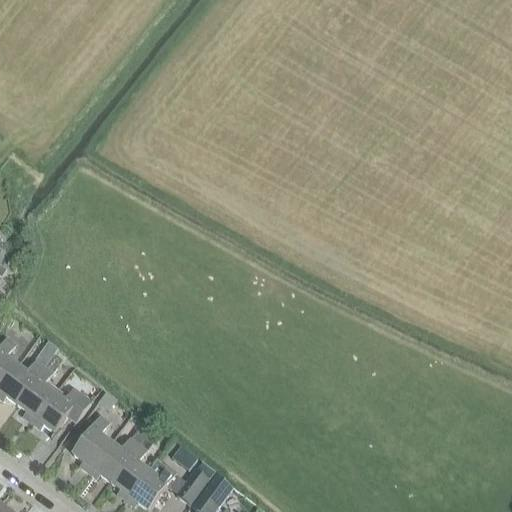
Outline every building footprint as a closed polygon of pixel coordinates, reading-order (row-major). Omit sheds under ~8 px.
[(14,349),(6,343),(0,351),(0,390),(17,369),(6,360),(14,349)] [(61,364),(53,358),(44,371),(16,408),(26,416),(23,420),(32,426),(56,393),(46,385),(61,364)] [(0,390),(0,402),(3,404),(6,400),(16,408),(44,371),(36,365),(27,376),(17,369),(0,390)] [(54,436),(66,420),(75,426),(90,406),(73,394),(67,402),(56,393),(32,426),(40,432),(43,428),(54,436)] [(87,439),(77,452),(73,458),(83,466),(80,470),(89,476),(111,446),(100,438),(108,427),(100,421),(87,439)] [(89,476),(97,482),(100,478),(110,486),(138,449),(148,436),(140,430),(121,454),(111,446),(89,476)] [(154,433),(152,432),(138,450),(138,449),(110,486),(120,494),(117,498),(126,504),(148,474),(137,466),(155,444),(154,433)] [(81,434),(71,447),(77,452),(87,439),(81,434)] [(176,499),(189,509),(214,475),(202,466),(196,474),(195,474),(186,486),(175,478),(176,477),(158,464),(149,476),(148,474),(126,504),(134,510),(137,506),(144,511),(149,511),(167,489),(177,497),(176,499)] [(216,479),(192,511),(193,511),(217,511),(232,491),(216,479)]
